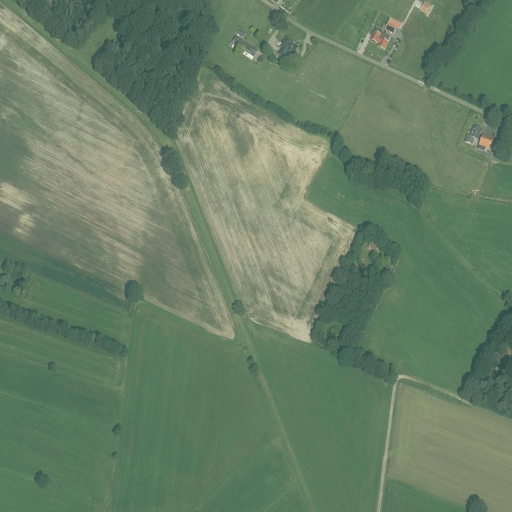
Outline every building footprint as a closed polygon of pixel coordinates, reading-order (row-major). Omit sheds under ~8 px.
[(426,14),(430,6),(425,3),(421,10),(426,14)] [(400,29),(402,25),(391,19),(385,30),(386,30),(394,34),(397,28),(400,29)] [(383,37),(384,34),(381,33),(381,34),(375,31),(375,33),(374,32),(371,40),(377,43),(377,42),(380,43),(378,47),(384,50),(388,42),(387,42),(388,39),(383,37)] [(248,54),(253,47),(237,36),(232,44),(248,54)] [(289,47),(292,44),(293,42),(287,38),(281,47),(283,48),(285,50),(286,49),(287,50),(289,47)] [(298,50),(297,50),(299,48),(292,44),(289,47),(287,50),(286,49),(285,50),(283,48),(279,54),(284,57),(288,51),(294,55),(295,53),(296,53),(297,53),(298,53),(298,52),(298,51),(298,50)] [(475,127),(474,127),(470,136),(468,135),(465,142),(472,145),(475,139),(478,140),(481,133),(480,133),(481,130),(478,129),(478,127),(476,127),(475,127)] [(505,147),(509,134),(500,132),(497,145),(505,147)] [(490,149),(494,140),(483,135),(479,145),(482,146),(480,149),(485,151),(486,148),(490,149)] [(372,242),(368,248),(376,252),(379,246),(372,242)]
